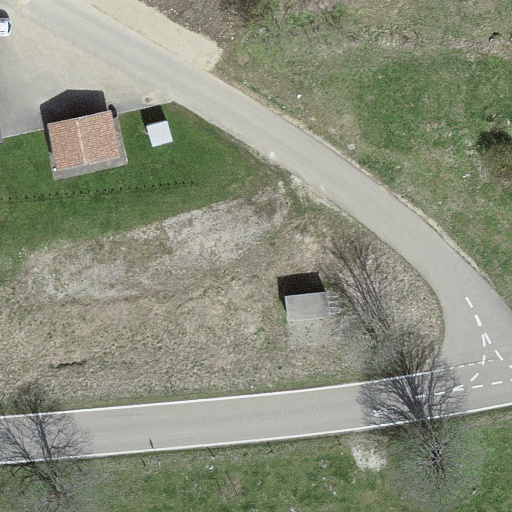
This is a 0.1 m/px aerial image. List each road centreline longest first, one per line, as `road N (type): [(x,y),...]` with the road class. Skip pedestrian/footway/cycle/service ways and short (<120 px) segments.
road 1 (residential): [(498,382),(468,301),(416,242),(264,139),(17,0)]
road 2 (tertiary): [(498,382),(0,444)]
